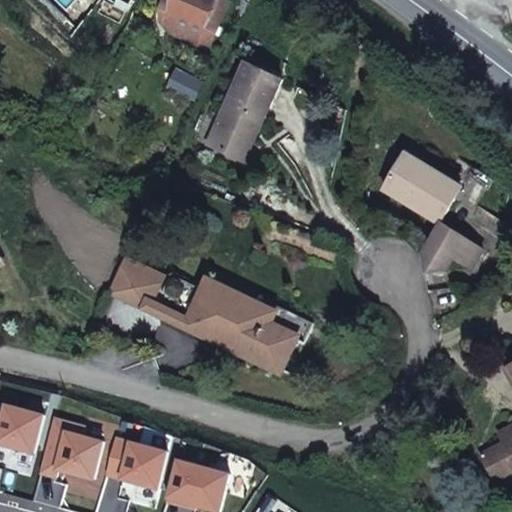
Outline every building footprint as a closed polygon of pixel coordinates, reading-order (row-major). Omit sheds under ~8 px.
[(230,0),(173,0),(173,1),(171,0),(164,0),(164,2),(165,19),(173,29),(210,45),(221,21),(230,0)] [(245,162),(283,80),(248,63),(209,145),(245,162)] [(442,225),(464,188),(408,154),(386,191),(442,225)] [(488,194),(496,181),(478,169),(470,181),(488,194)] [(473,269),(485,250),(444,225),(423,258),(424,266),(429,265),(445,272),(454,257),(473,269)] [(150,308),(163,280),(127,262),(113,291),(150,308)] [(426,275),(445,272),(429,265),(424,266),(426,275)] [(277,306),(273,314),(244,300),(244,299),(211,283),(196,315),(194,320),(226,335),(222,342),(285,372),(300,341),(306,343),(315,324),(277,306)] [(194,320),(190,327),(150,308),(113,291),(111,296),(139,310),(147,313),(220,347),(222,342),(226,335),(194,320)] [(511,366),(511,367),(511,368),(511,435),(504,440),(505,444),(483,456),(496,481),(511,471),(511,366)] [(511,435),(511,427),(500,434),(504,440),(511,435)]
